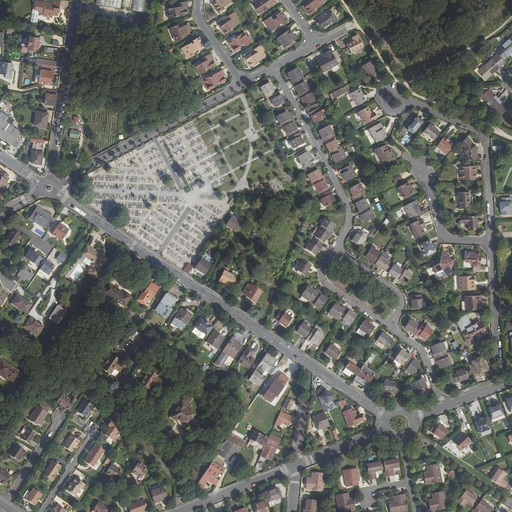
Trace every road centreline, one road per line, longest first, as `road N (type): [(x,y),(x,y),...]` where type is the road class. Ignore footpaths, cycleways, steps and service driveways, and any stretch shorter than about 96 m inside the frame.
road 1 (tertiary): [(55,193),(384,417)]
road 2 (residential): [(499,385),(485,137),(411,101)]
road 3 (residential): [(243,86),(56,184)]
road 4 (residential): [(275,69),(345,201),(346,228),(333,249)]
road 5 (residential): [(50,179),(79,0)]
road 6 (residential): [(296,464),(177,511)]
road 7 (track): [(403,85),(511,17)]
